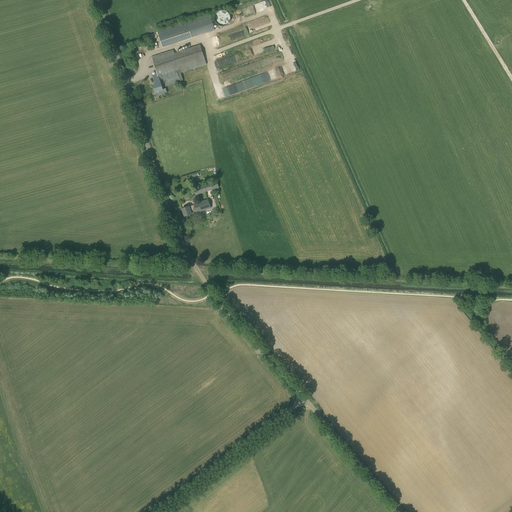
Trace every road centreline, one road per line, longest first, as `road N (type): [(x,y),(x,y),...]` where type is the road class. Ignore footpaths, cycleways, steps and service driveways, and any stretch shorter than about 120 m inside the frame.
road 1 (track): [(0,259),(511,287)]
road 2 (unclassified): [(303,398),(214,293),(179,233),(99,0)]
road 3 (unclassified): [(159,511),(303,398)]
road 4 (unclassified): [(404,511),(303,398)]
